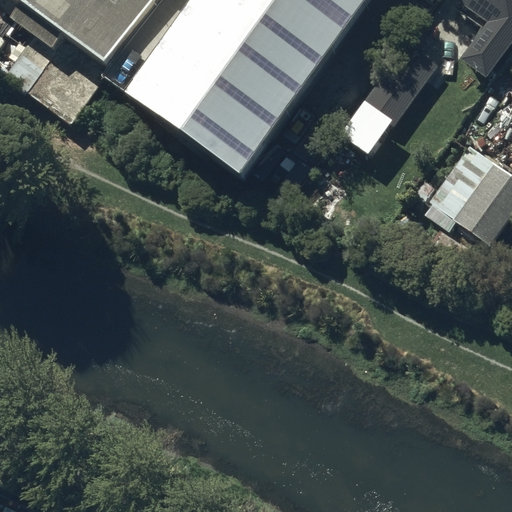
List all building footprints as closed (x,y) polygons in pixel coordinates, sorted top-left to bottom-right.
[(168,0),(0,0),(0,11),(106,87),(168,0)] [(393,0),(226,0),(144,115),(254,194),(393,0)] [(489,75),(511,40),(511,0),(460,0),(486,18),(460,55),(489,75)] [(437,65),(403,41),(361,102),(395,125),(437,65)] [(511,216),(511,172),(471,145),(433,200),(435,202),(428,213),(451,229),(458,218),(494,243),(511,216)] [(474,249),(443,228),(434,242),(465,263),(474,249)]
